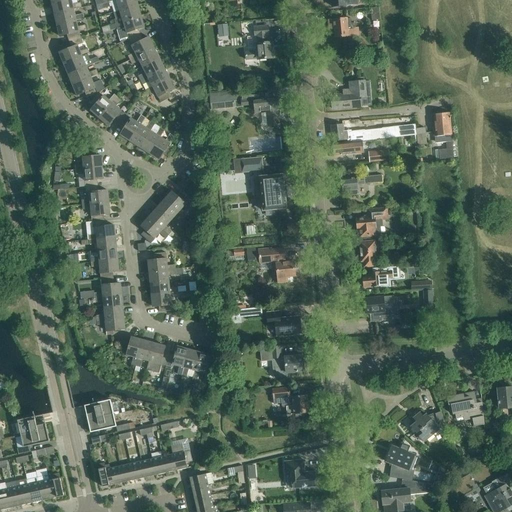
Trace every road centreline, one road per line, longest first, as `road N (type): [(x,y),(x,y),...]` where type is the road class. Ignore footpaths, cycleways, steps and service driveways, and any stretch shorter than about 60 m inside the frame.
road 1 (residential): [(88,511),(0,132)]
road 2 (residential): [(335,369),(310,117)]
road 3 (residential): [(157,176),(189,140),(189,116),(185,80),(151,0)]
road 4 (residential): [(124,158),(61,100),(27,0)]
road 5 (residential): [(208,340),(148,325),(139,314),(130,205)]
road 6 (residential): [(335,369),(511,350)]
road 7 (residential): [(349,511),(335,369)]
road 8 (residential): [(310,117),(448,102)]
